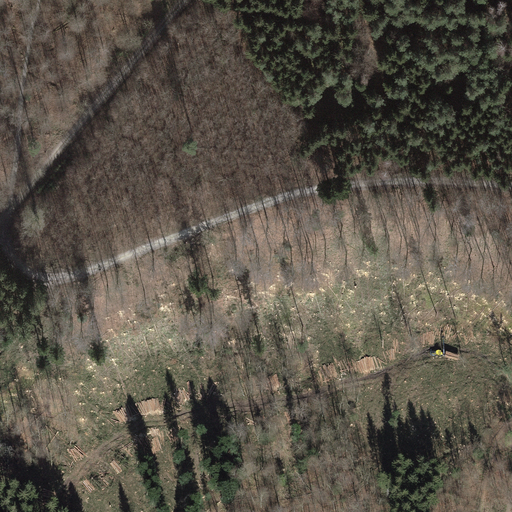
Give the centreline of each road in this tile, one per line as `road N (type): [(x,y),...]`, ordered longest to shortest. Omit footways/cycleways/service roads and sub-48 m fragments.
road 1 (track): [(0,239),(17,266),(57,277),(297,192),(401,181),(511,187)]
road 2 (track): [(13,208),(182,0)]
